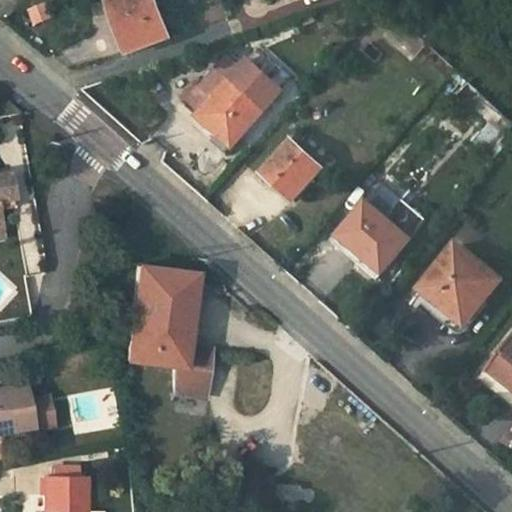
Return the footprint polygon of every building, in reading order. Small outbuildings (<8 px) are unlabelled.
[(108,0),(122,35),(128,33),(135,51),(171,39),(157,0),(108,0)] [(27,11),(35,26),(54,16),(46,1),(27,11)] [(389,29),(393,33),(404,21),(399,17),(389,29)] [(429,44),(404,21),(393,33),(419,56),(429,44)] [(122,35),(128,54),(135,51),(128,33),(122,35)] [(227,54),(214,68),(184,103),(214,130),(219,125),(238,141),(282,91),(248,60),(241,68),(227,54)] [(505,137),(511,130),(511,121),(483,95),(481,92),(469,105),(505,137)] [(219,125),(214,130),(233,147),(238,141),(219,125)] [(323,168),(293,140),(263,173),(293,200),(323,168)] [(0,224),(1,225),(0,219),(0,209),(14,207),(8,172),(0,173),(0,224)] [(367,202),(387,219),(403,200),(383,183),(367,202)] [(387,219),(411,239),(427,220),(403,200),(387,219)] [(387,219),(367,202),(339,235),(366,257),(384,273),(412,240),(411,239),(387,219)] [(366,257),(339,235),(334,241),(360,264),(366,257)] [(422,288),(467,325),(502,280),(458,244),(422,288)] [(366,257),(360,264),(379,280),(384,273),(366,257)] [(185,348),(194,275),(137,268),(125,360),(171,366),(173,394),(203,397),(209,350),(185,348)] [(467,325),(422,288),(418,293),(436,308),(432,313),(458,334),(467,325)] [(511,387),(510,389),(511,389),(511,339),(490,367),(511,384),(511,387)] [(511,387),(511,384),(490,367),(480,380),(511,404),(511,389),(510,389),(511,387)] [(0,384),(0,430),(28,426),(23,397),(20,381),(0,384)] [(45,393),(23,397),(28,426),(29,431),(51,427),(45,393)] [(482,430),(492,444),(511,429),(511,415),(509,411),(482,430)] [(55,467),(55,477),(76,478),(76,467),(55,467)] [(216,471),(211,509),(235,511),(264,511),(269,479),(216,471)] [(76,478),(55,477),(43,477),(43,511),(82,511),(83,478),(76,478)]
